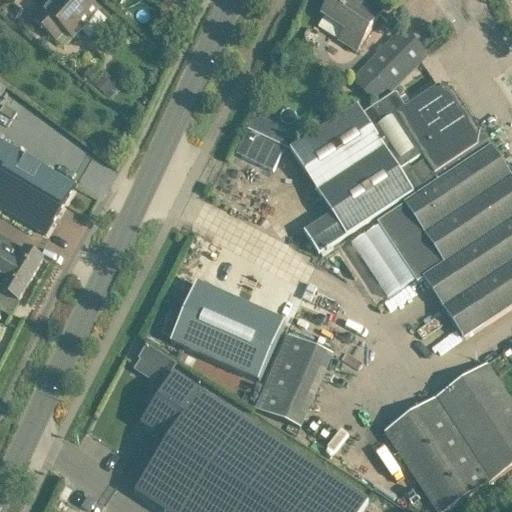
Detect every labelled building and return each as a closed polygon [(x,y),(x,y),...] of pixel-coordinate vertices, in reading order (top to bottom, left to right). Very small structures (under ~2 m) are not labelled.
[(41,11),(32,22),(56,43),(64,34),(73,42),(99,13),(84,0),(57,0),(44,14),(41,11)] [(334,0),(316,28),(357,54),(381,15),(357,0),(334,0)] [(352,82),(377,108),(414,71),(429,57),(403,30),(389,44),(352,82)] [(413,195),(416,199),(425,193),(409,168),(474,125),(452,92),(437,89),(406,111),(396,96),(363,118),(358,110),(291,154),(333,216),(304,235),(319,258),(413,195)] [(248,133),(285,150),(292,134),(255,117),(248,133)] [(416,199),(377,225),(417,285),(423,281),(464,342),(511,310),(511,180),(491,149),(481,155),(477,149),(480,135),(474,125),(409,168),(425,193),(416,199)] [(285,154),(248,137),(237,160),(274,178),(285,154)] [(0,142),(0,211),(46,239),(76,188),(0,142)] [(0,239),(0,294),(18,306),(44,263),(26,252),(25,254),(0,239)] [(285,326),(197,287),(171,346),(259,385),(285,326)] [(172,368),(144,350),(130,371),(158,389),(172,368)] [(451,511),(511,471),(511,404),(488,368),(386,435),(437,511),(451,511)] [(158,511),(366,511),(371,505),(175,377),(141,428),(169,446),(135,496),(158,511)] [(88,500),(83,509),(87,511),(90,511),(95,504),(88,500)]
